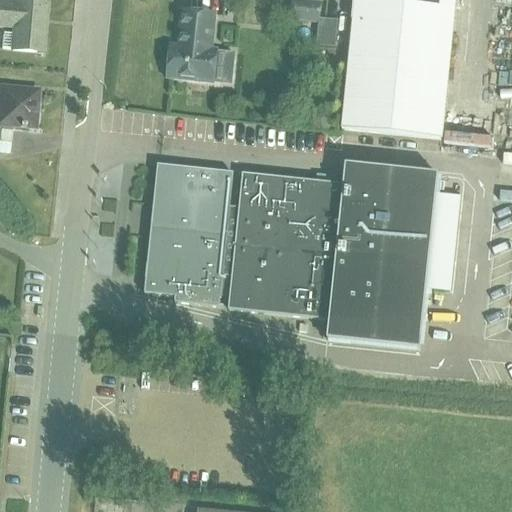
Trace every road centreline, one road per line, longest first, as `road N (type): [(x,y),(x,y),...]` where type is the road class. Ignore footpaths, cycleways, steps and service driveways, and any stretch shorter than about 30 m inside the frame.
road 1 (tertiary): [(72,263),(99,0)]
road 2 (tertiary): [(50,511),(72,263)]
